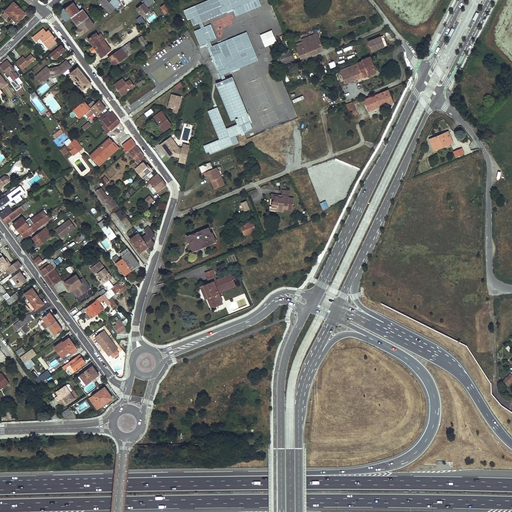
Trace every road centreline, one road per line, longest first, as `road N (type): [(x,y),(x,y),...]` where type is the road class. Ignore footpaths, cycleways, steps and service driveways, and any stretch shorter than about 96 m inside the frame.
road 1 (motorway): [(0,506),(511,503)]
road 2 (motorway): [(371,338),(411,361),(434,395),(427,437),(400,462),(333,472),(117,476),(99,484)]
road 3 (motorway): [(511,485),(99,484)]
road 4 (residential): [(140,350),(135,324),(172,183),(44,10)]
road 5 (tertiary): [(420,83),(314,297)]
road 6 (residential): [(511,289),(494,284),(488,264),(484,149),(437,97)]
road 7 (residential): [(129,389),(109,375),(0,225)]
road 8 (secondary): [(307,308),(283,365),(281,511)]
road 9 (tertiary): [(353,272),(435,100)]
road 10 (residential): [(314,297),(284,292),(247,318),(151,350)]
road 11 (motorway): [(511,444),(453,365),(392,331)]
road 12 (residential): [(158,365),(279,301),(307,308)]
road 13 (secondary): [(298,511),(298,406),(313,358)]
